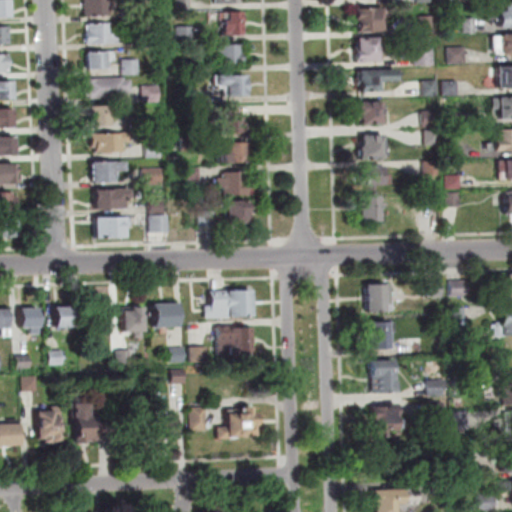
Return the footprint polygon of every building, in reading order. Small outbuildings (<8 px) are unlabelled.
[(0,0),(8,0),(8,17),(0,17),(0,0)] [(111,11),(112,16),(86,17),(85,0),(111,0),(111,1),(116,1),(117,10),(111,11)] [(511,1),(511,24),(484,24),(485,1),(511,1)] [(352,30),(380,30),(380,6),(352,6),(352,30)] [(415,13),(432,12),(433,30),(416,31),(415,13)] [(228,13),(244,13),(245,37),(223,37),(223,21),(228,20),(228,13)] [(460,18),(473,18),(474,33),(460,34),(460,18)] [(87,45),(86,24),(111,23),(112,34),(120,34),(120,44),(87,45)] [(178,27),(194,27),(194,41),(178,41),(178,27)] [(511,32),(511,50),(490,50),(490,32),(511,32)] [(144,48),(144,33),(160,33),(160,48),(144,48)] [(407,36),(428,36),(428,58),(407,58),(407,36)] [(378,39),(379,62),(356,63),(355,40),(378,39)] [(208,46),(244,45),(244,64),(215,65),(215,55),(208,55),(208,46)] [(462,47),(463,62),(445,63),(445,47),(462,47)] [(87,71),(87,53),(115,52),(115,61),(108,62),(108,70),(87,71)] [(122,60),(140,60),(141,76),(122,76),(122,60)] [(179,60),(199,60),(199,74),(179,74),(179,60)] [(511,62),(511,84),(490,84),(490,62),(511,62)] [(381,74),(382,91),(353,92),(353,74),(381,74)] [(214,75),(246,75),(246,98),(226,99),(226,89),(215,89),(214,75)] [(416,76),(432,76),(432,93),(416,93),(416,76)] [(125,81),(133,80),(133,92),(126,92),(126,99),(90,100),(90,97),(86,97),(86,89),(90,89),(90,79),(125,78),(125,81)] [(0,79),(9,79),(9,98),(0,98),(0,79)] [(440,81),(455,81),(455,94),(440,95),(440,81)] [(143,86),(161,86),(161,102),(144,102),(143,86)] [(178,90),(197,89),(198,104),(178,105),(178,90)] [(487,95),(511,95),(511,115),(487,115),(487,95)] [(377,101),(378,122),(351,122),(351,101),(377,101)] [(90,107),(112,106),(112,127),(90,128),(90,107)] [(0,107),(10,107),(10,123),(0,123),(0,107)] [(248,135),(218,136),(217,108),(237,107),(238,114),(242,114),(242,124),(248,124),(248,135)] [(434,127),(420,127),(420,111),(434,110),(434,127)] [(456,110),(456,125),(442,125),(441,111),(456,110)] [(130,117),(147,117),(147,130),(131,131),(130,117)] [(422,131),(435,130),(435,145),(422,145),(422,131)] [(511,130),(511,149),(486,150),(485,131),(511,130)] [(0,133),(12,133),(13,153),(0,153),(0,133)] [(125,153),(96,153),(96,148),(92,149),(92,134),(131,133),(132,142),(125,142),(125,153)] [(353,134),(378,134),(378,154),(353,154),(353,134)] [(181,137),(200,136),(201,151),(182,152),(181,137)] [(146,142),(162,142),(162,157),(146,157),(146,142)] [(223,145),(246,144),(246,165),(217,165),(217,155),(223,155),(223,145)] [(444,144),(455,144),(455,158),(444,158),(444,144)] [(491,157),(511,156),(511,177),(492,178),(491,157)] [(0,161),(18,161),(18,185),(0,185),(0,161)] [(435,161),(436,174),(422,175),(421,161),(435,161)] [(92,164),(126,163),(126,173),(115,173),(115,184),(93,184),(92,164)] [(352,164),(381,164),(381,183),(352,183),(352,164)] [(144,169),(163,168),(163,184),(144,185),(144,169)] [(186,168),(201,168),(201,182),(186,182),(186,168)] [(223,173),(247,173),(248,197),(224,197),(223,197),(223,189),(217,189),(217,179),(223,179),(223,173)] [(443,176),(457,176),(457,187),(443,188),(443,176)] [(95,191),(132,190),(132,200),(126,201),(126,210),(96,211),(95,191)] [(0,191),(19,191),(19,211),(0,211),(0,191)] [(457,192),(457,206),(444,207),(444,193),(457,192)] [(436,205),(424,205),(423,193),(436,193),(436,205)] [(351,195),(375,194),(376,218),(351,219),(351,195)] [(511,194),(511,213),(495,215),(494,196),(511,194)] [(150,201),(165,201),(165,213),(150,213),(150,201)] [(227,203),(250,203),(251,225),(227,226),(227,203)] [(199,211),(216,211),(216,225),(200,226),(199,211)] [(0,216),(18,215),(20,232),(0,233),(0,216)] [(150,215),(169,215),(168,233),(150,233),(150,215)] [(94,219),(126,218),(127,240),(95,241),(94,219)] [(502,288),(508,288),(507,277),(511,276),(511,302),(503,303),(502,288)] [(450,297),(450,282),(467,281),(468,296),(450,297)] [(428,298),(428,282),(441,282),(442,298),(428,298)] [(365,286),(392,286),(393,314),(366,314),(365,286)] [(253,318),(205,320),(205,308),(211,307),(211,292),(252,291),(253,318)] [(153,329),(152,306),(178,305),(179,328),(153,329)] [(56,329),(56,309),(74,308),(75,329),(56,329)] [(143,308),(144,333),(142,333),(143,338),(135,339),(135,333),(124,334),(123,313),(132,313),(132,309),(143,308)] [(465,323),(452,323),(451,309),(464,308),(465,323)] [(20,310),(38,309),(39,334),(31,334),(31,328),(21,328),(20,310)] [(0,311),(7,311),(8,338),(1,338),(0,330),(0,311)] [(511,337),(497,338),(496,325),(501,324),(501,312),(511,311),(511,337)] [(367,324),(394,323),(395,334),(389,334),(389,351),(368,351),(367,324)] [(216,327),(235,327),(235,330),(251,329),(252,356),(217,357),(216,327)] [(207,347),(208,363),(190,364),(189,347),(207,347)] [(511,347),(496,347),(496,365),(511,365),(511,347)] [(185,363),(168,364),(168,349),(184,348),(185,363)] [(50,365),(49,351),(62,351),(63,365),(50,365)] [(130,351),(131,364),(118,364),(117,351),(130,351)] [(30,356),(30,368),(17,369),(17,357),(30,356)] [(370,362),(393,362),(394,383),(399,382),(399,393),(371,394),(370,362)] [(171,370),(185,370),(186,385),(172,385),(171,370)] [(454,391),(454,377),(471,376),(472,391),(454,391)] [(37,377),(37,391),(23,392),(22,377),(37,377)] [(503,381),(511,380),(511,404),(504,405),(503,397),(498,397),(498,389),(503,389),(503,381)] [(427,397),(427,381),(443,381),(444,397),(427,397)] [(444,403),(444,417),(430,418),(430,404),(444,403)] [(73,406),(89,405),(89,418),(95,417),(95,442),(84,442),(84,445),(74,445),(73,406)] [(374,438),(374,423),(371,423),(371,407),(396,406),(397,432),(387,432),(387,438),(374,438)] [(60,445),(48,446),(48,439),(37,440),(37,413),(52,413),(52,407),(59,407),(60,445)] [(502,439),(511,438),(511,408),(502,408),(502,439)] [(205,409),(206,428),(191,429),(190,409),(205,409)] [(218,440),(218,429),(227,428),(227,412),(252,411),(252,416),(256,416),(257,428),(255,428),(255,439),(218,440)] [(468,430),(454,431),(453,413),(468,413),(468,430)] [(116,434),(102,435),(101,416),(115,415),(116,434)] [(177,437),(152,438),(151,418),(177,417),(177,437)] [(0,426),(18,426),(19,447),(0,447),(0,426)] [(511,475),(506,476),(506,474),(501,474),(501,465),(506,465),(506,453),(510,453),(510,448),(511,447),(511,475)] [(470,475),(456,476),(456,450),(469,449),(470,475)] [(434,495),(434,481),(449,480),(449,495),(434,495)] [(511,491),(500,491),(500,483),(511,482),(511,491)] [(373,493),(417,492),(417,505),(395,506),(395,511),(375,511),(375,504),(374,504),(373,493)] [(479,511),(478,495),(495,495),(495,511),(479,511)]
